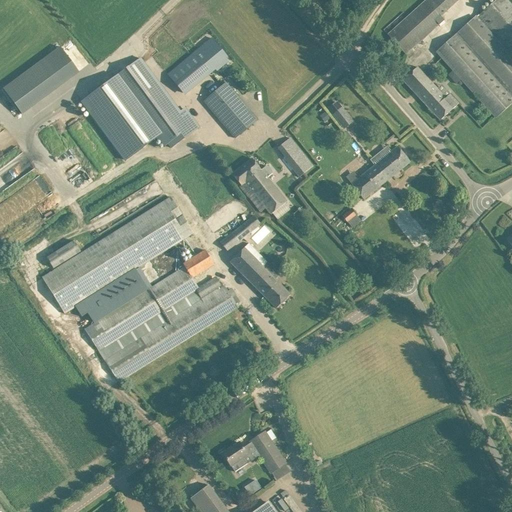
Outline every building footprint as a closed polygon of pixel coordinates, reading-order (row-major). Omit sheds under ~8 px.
[(440,15),(446,11),(436,0),(426,0),(388,35),(405,55),(444,20),(440,15)] [(511,55),(511,6),(506,0),(496,0),(479,16),(478,17),(437,54),(453,71),(494,117),(496,119),(511,104),(511,56),(511,55)] [(219,63),(227,57),(211,38),(194,53),(209,71),(219,63)] [(60,46),(1,87),(20,114),(79,72),(60,46)] [(180,111),(159,83),(140,58),(114,78),(82,101),(126,160),(158,137),(158,138),(164,146),(167,144),(171,149),(199,128),(184,108),(180,111)] [(458,104),(452,96),(449,94),(445,98),(417,67),(403,80),(440,120),(458,104)] [(226,83),(204,102),(235,138),(257,119),(226,83)] [(339,125),(349,117),(337,101),(327,109),(339,125)] [(325,112),(320,116),(325,122),(330,118),(325,112)] [(297,147),(284,158),(299,177),(313,167),(297,147)] [(351,184),(363,200),(387,181),(410,162),(397,147),(391,152),(384,158),(375,165),(374,165),(374,166),(359,178),(352,184),(351,184)] [(266,166),(261,170),(252,158),(232,174),(241,186),(240,187),(260,212),(266,208),(271,215),(285,203),(287,202),(267,178),(272,174),(272,171),(269,168),(266,166)] [(331,221),(350,206),(341,196),(322,211),(331,221)] [(164,201),(111,234),(42,277),(65,314),(76,307),(133,270),(139,267),(187,237),(193,233),(171,197),(164,201)] [(347,223),(356,216),(351,209),(342,216),(347,223)] [(227,251),(261,224),(254,216),(220,242),(227,251)] [(53,269),(81,252),(74,241),(46,258),(53,269)] [(279,275),(272,268),(249,243),(230,262),(276,308),(290,295),(275,279),(279,275)] [(93,323),(84,329),(99,352),(195,291),(202,300),(139,339),(105,361),(118,382),(152,361),(238,307),(228,291),(224,286),(222,287),(216,277),(215,278),(209,269),(215,265),(206,250),(183,264),(185,267),(152,288),(151,287),(93,323)] [(139,267),(76,307),(82,317),(87,313),(93,323),(151,287),(139,267)] [(286,463),(271,440),(265,432),(250,442),(251,443),(243,448),(239,443),(223,454),(228,462),(230,465),(235,472),(247,464),(244,458),(250,454),(256,450),(259,456),(270,472),(271,472),(285,463),(286,463)] [(255,479),(244,486),(249,494),(261,487),(255,479)] [(276,511),(268,501),(253,511),(229,511),(209,485),(190,499),(199,511),(276,511)]
